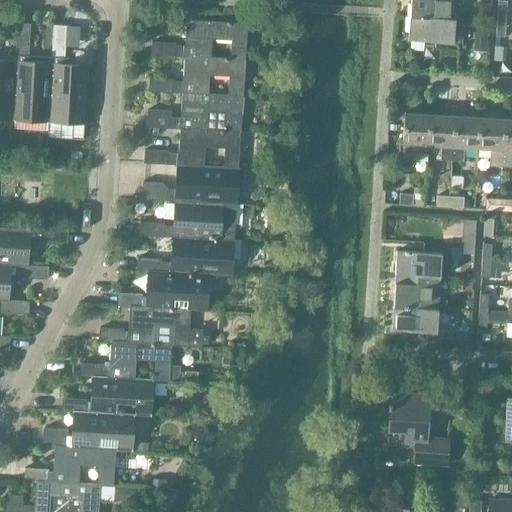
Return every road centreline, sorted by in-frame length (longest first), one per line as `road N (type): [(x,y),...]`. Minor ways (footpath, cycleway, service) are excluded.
road 1 (residential): [(0,422),(94,246),(109,0)]
road 2 (residential): [(511,372),(372,364),(388,78)]
road 3 (residential): [(511,85),(388,78)]
